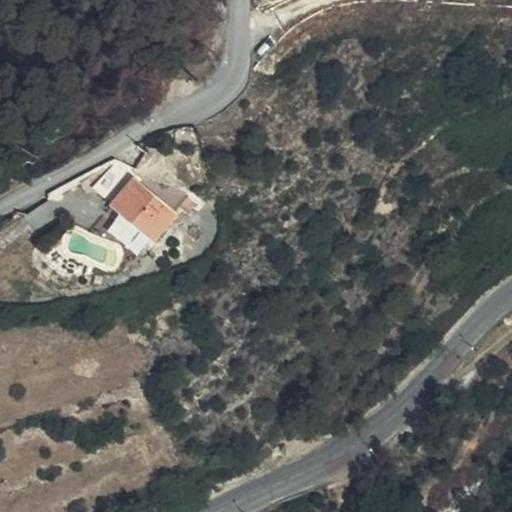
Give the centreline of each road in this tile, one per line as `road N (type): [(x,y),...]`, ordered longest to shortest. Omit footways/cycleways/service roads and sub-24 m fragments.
road 1 (secondary): [(212,511),(349,450),(511,294)]
road 2 (residential): [(242,0),(238,52),(225,82),(0,209)]
